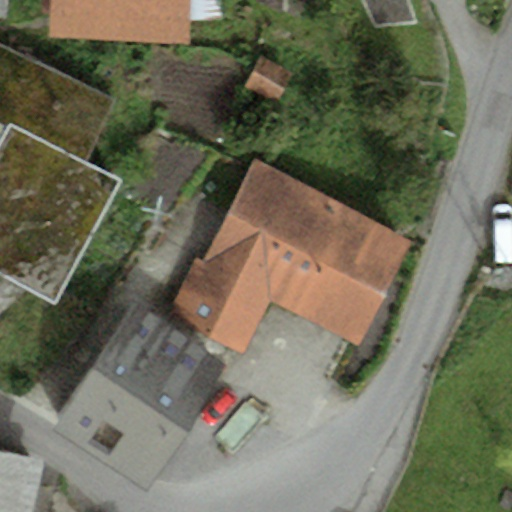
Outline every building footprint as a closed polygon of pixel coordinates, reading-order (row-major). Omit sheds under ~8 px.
[(50,0),(49,27),(188,30),(189,19),(222,15),(221,0),(50,0)] [(114,94),(0,43),(0,114),(8,118),(0,132),(0,264),(52,293),(119,169),(87,153),(114,94)] [(290,68),(258,52),(243,84),(274,99),(290,68)] [(410,228),(254,154),(204,256),(197,254),(169,303),(243,342),(269,293),(358,333),(410,228)] [(221,348),(133,293),(50,418),(145,476),(221,348)] [(30,511),(46,453),(0,442),(0,511),(30,511)]
